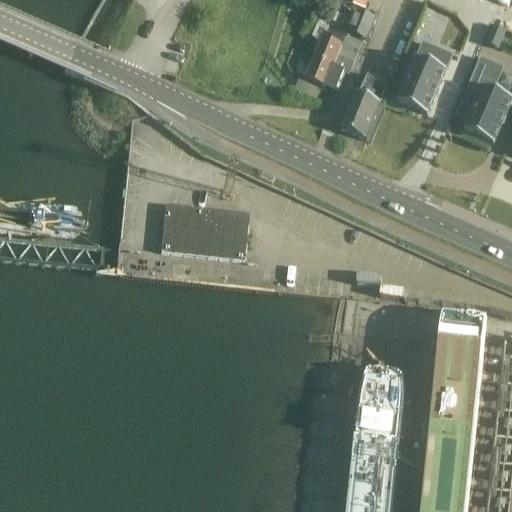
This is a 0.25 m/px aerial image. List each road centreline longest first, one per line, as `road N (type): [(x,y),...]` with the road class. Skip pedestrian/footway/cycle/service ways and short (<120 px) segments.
road 1 (tertiary): [(511,255),(135,84)]
road 2 (tertiary): [(135,84),(0,25)]
